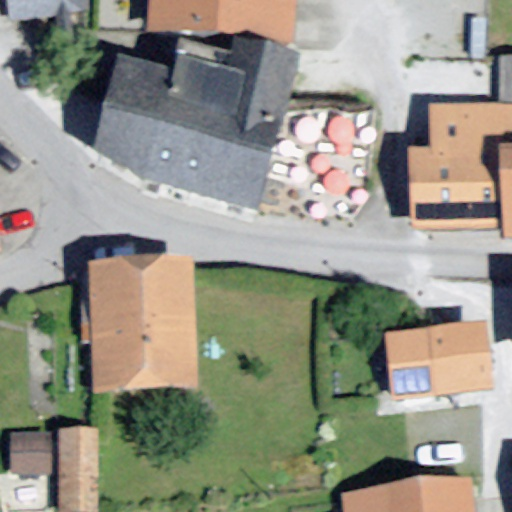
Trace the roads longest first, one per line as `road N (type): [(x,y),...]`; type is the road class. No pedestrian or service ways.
road 1 (tertiary): [(109,205),(197,238),(511,273)]
road 2 (tertiary): [(0,105),(109,205)]
road 3 (residential): [(109,205),(0,285)]
